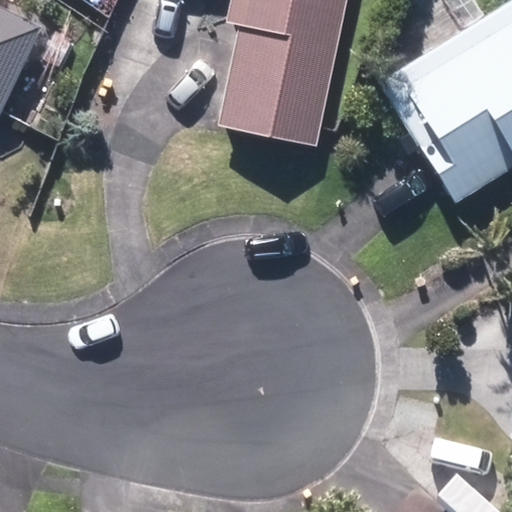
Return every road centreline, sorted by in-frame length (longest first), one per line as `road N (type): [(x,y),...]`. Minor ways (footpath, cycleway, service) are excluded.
road 1 (residential): [(265,382),(150,400),(0,353)]
road 2 (residential): [(265,382),(392,511)]
